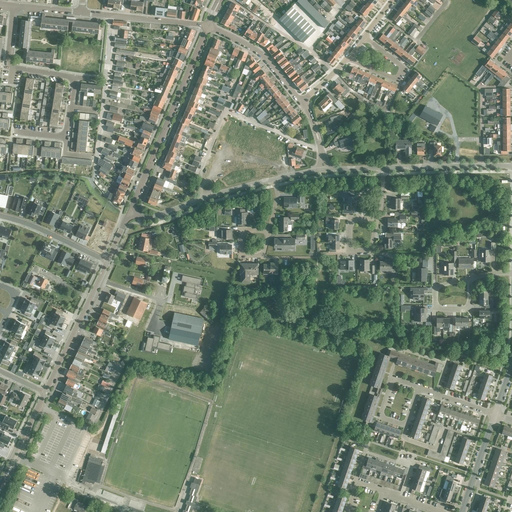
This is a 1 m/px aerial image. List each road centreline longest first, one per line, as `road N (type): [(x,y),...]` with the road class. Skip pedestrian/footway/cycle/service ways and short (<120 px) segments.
road 1 (residential): [(128,215),(207,26)]
road 2 (residential): [(128,215),(152,216),(273,179)]
road 3 (residential): [(45,392),(107,261)]
road 4 (residential): [(383,168),(511,167)]
road 5 (residential): [(207,26),(80,11)]
road 6 (residential): [(75,77),(12,67),(13,5)]
road 7 (residential): [(303,102),(254,47),(207,26)]
